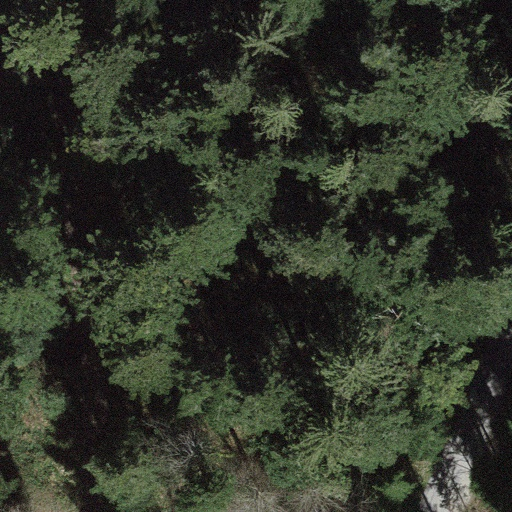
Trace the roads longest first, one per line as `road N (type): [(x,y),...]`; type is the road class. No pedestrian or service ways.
road 1 (track): [(66,0),(59,70),(82,259),(96,511)]
road 2 (unclassified): [(511,357),(438,511)]
